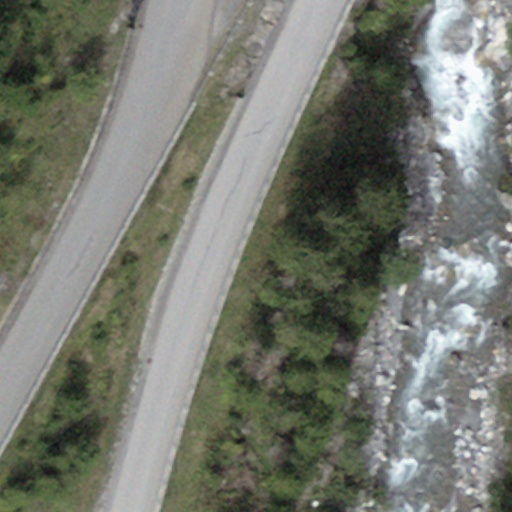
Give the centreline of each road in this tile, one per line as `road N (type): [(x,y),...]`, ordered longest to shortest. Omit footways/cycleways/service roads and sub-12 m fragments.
road 1 (unclassified): [(132,511),(211,240),(318,0)]
road 2 (unclassified): [(180,0),(139,151),(0,393)]
